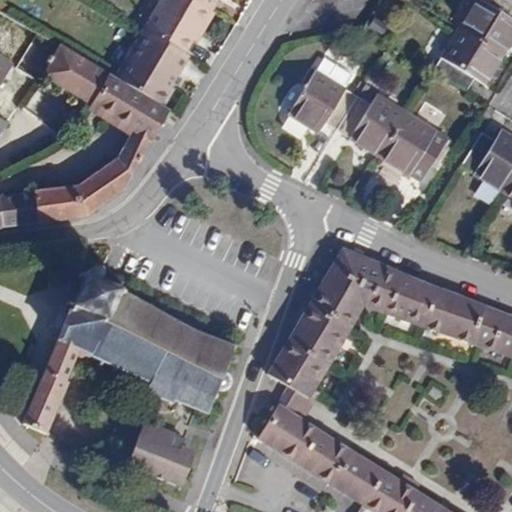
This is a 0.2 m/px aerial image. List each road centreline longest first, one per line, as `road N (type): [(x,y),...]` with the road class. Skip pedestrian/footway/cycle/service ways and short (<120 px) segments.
road 1 (residential): [(206,511),(309,215)]
road 2 (residential): [(189,143),(158,193),(114,229),(0,242)]
road 3 (residential): [(511,290),(309,215)]
road 4 (residential): [(282,0),(189,143)]
road 5 (residential): [(309,215),(189,143)]
